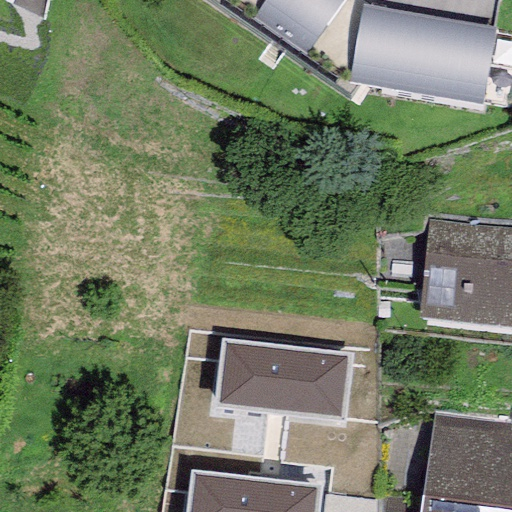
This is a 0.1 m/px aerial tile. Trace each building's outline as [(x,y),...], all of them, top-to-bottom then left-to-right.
[(265,0),(252,19),(304,56),(344,0),(265,0)] [(493,27),(363,3),(350,83),(480,105),(493,27)] [(511,329),(511,226),(426,219),(417,320),(511,329)] [(345,422),(353,354),(222,340),(214,408),(345,422)] [(433,413),(420,511),(511,511),(511,432),(510,432),(511,423),(433,413)] [(316,511),(320,486),(193,472),(188,511),(316,511)]
